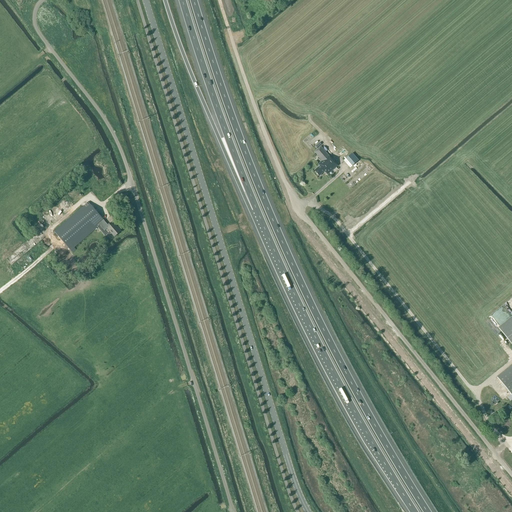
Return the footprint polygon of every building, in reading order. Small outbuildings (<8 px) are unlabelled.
[(314,152),(322,161),(328,156),(321,146),(314,152)] [(358,161),(352,154),(346,159),(352,166),(358,161)] [(331,158),(328,156),(322,161),(318,164),(320,166),(314,170),(319,176),(321,175),(321,174),(324,171),(327,175),(338,166),(334,162),(337,159),(334,156),(331,158)] [(70,251),(99,226),(104,221),(105,221),(88,202),(54,232),(70,251)] [(104,221),(99,226),(104,232),(107,229),(114,237),(121,232),(113,223),(109,227),(104,221)] [(511,319),(499,331),(511,346),(511,319)] [(511,365),(497,377),(511,396),(511,365)]
